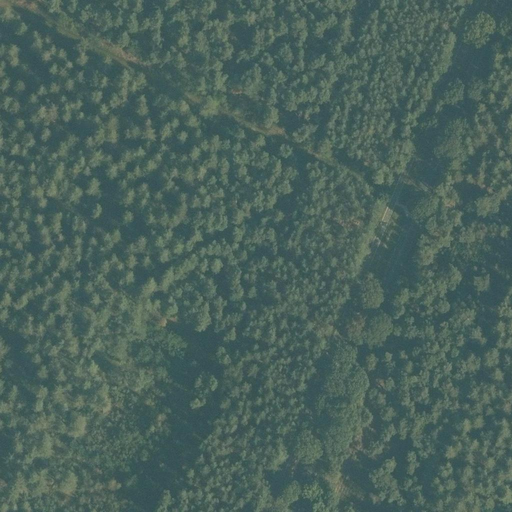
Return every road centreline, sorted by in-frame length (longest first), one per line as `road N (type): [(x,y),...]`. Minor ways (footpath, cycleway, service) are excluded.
road 1 (primary): [(293,511),(503,0)]
road 2 (track): [(163,511),(367,0)]
road 3 (track): [(0,1),(417,210)]
road 4 (track): [(0,310),(205,404)]
